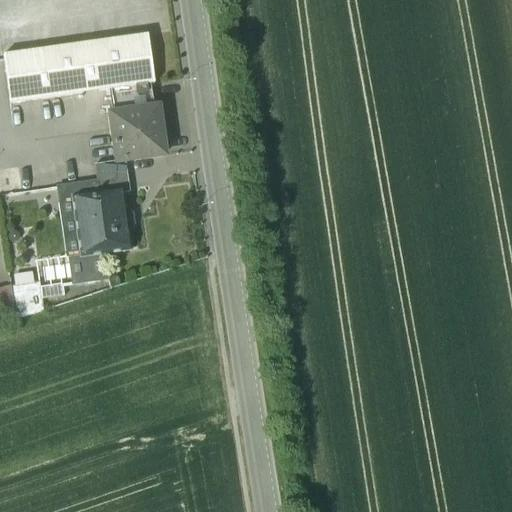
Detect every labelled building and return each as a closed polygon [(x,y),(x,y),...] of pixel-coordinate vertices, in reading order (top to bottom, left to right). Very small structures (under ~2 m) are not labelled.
[(147,36),(3,57),(2,57),(9,105),(109,91),(150,85),(153,85),(147,36)] [(150,85),(109,91),(112,115),(154,109),(150,85)] [(112,115),(109,116),(116,163),(124,162),(163,156),(157,109),(154,109),(112,115)] [(116,163),(94,166),(98,196),(120,193),(121,194),(129,193),(124,162),(116,163)] [(98,196),(73,200),(76,219),(80,222),(82,233),(78,238),(81,257),(129,250),(126,229),(129,228),(131,225),(129,216),(127,214),(123,214),(121,194),(120,193),(98,196)] [(16,318),(17,320),(40,311),(37,286),(32,286),(29,276),(13,277),(16,318)]
